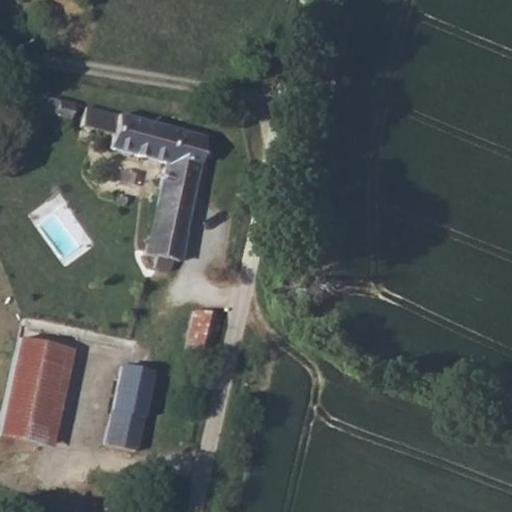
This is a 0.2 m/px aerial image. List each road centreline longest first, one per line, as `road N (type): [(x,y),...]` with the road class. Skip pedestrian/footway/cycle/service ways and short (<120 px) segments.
road 1 (unclassified): [(195,511),(309,0)]
road 2 (track): [(283,107),(216,84),(0,53)]
